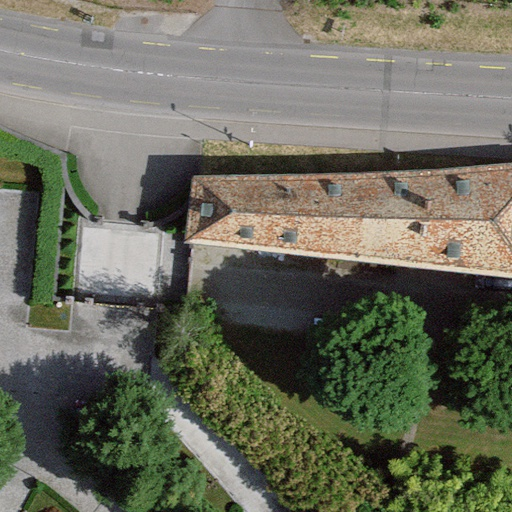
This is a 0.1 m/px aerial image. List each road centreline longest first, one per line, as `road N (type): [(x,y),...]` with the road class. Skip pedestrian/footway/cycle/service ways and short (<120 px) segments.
road 1 (tertiary): [(511,102),(243,89)]
road 2 (tertiary): [(243,89),(0,48)]
